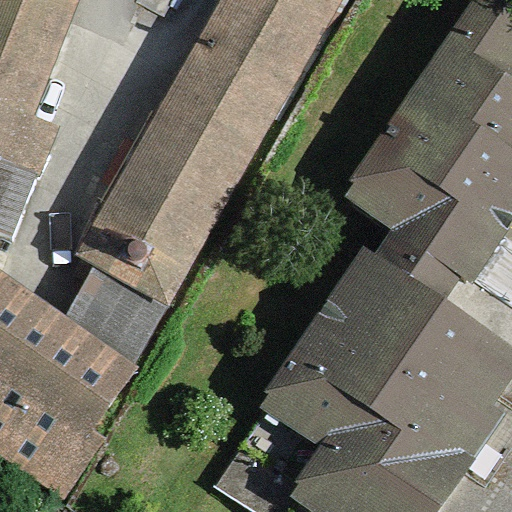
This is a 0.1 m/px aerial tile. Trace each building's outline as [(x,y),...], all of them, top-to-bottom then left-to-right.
[(107,0),(0,0),(0,290),(4,279),(13,254),(38,262),(76,152),(56,145),(107,0)] [(382,0),(248,0),(91,268),(113,281),(191,327),(382,0)] [(511,32),(476,10),(347,212),(397,244),(376,277),(450,325),(472,290),(500,246),(511,227),(511,32)] [(511,254),(500,246),(472,290),(511,316),(511,254)] [(450,325),(376,277),(365,270),(216,494),(243,511),(511,511),(511,316),(472,290),(450,325)] [(191,327),(113,281),(77,333),(4,279),(0,290),(0,469),(61,511),(83,511),(164,384),(191,327)]
